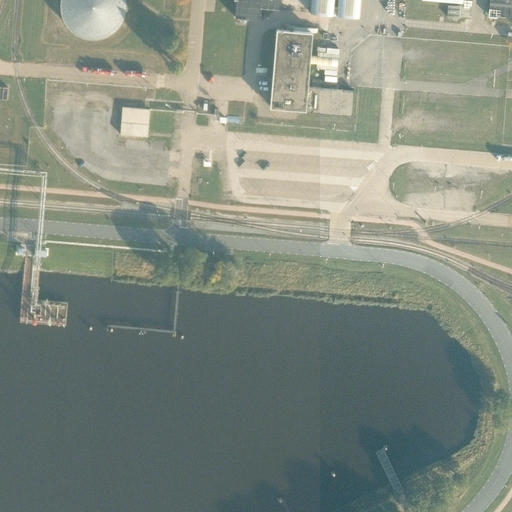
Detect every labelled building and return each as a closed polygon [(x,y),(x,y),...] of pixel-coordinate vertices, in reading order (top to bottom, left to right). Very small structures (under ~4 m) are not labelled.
[(61,0),(61,2),(60,4),(60,7),(60,9),(61,12),(61,15),(62,17),(62,20),(64,22),(65,25),(66,27),(68,29),(70,31),(72,33),(74,34),(76,36),(78,37),(81,38),(83,39),(86,40),(88,40),(91,40),(94,40),(96,40),(99,40),(101,39),(104,38),(106,37),(109,36),(111,35),(113,33),(115,32),(117,30),(119,28),(120,25),(122,23),(123,21),(124,18),(124,16),(125,13),(125,11),(125,8),(125,5),(125,3),(124,0),(61,0)] [(235,0),(234,17),(259,19),(260,6),(279,8),(279,0),(235,0)] [(311,0),(310,13),(333,15),(333,0),(311,0)] [(337,0),(336,15),(359,17),(360,0),(337,0)] [(511,0),(491,0),(490,12),(511,14),(511,0)] [(448,16),(460,17),(461,5),(449,5),(448,16)] [(277,31),(270,106),(284,107),(284,110),(290,111),(290,109),(305,110),(306,99),(308,99),(307,111),(351,114),(353,90),(307,86),(309,62),(317,63),(316,67),(337,69),(338,53),(327,52),(318,51),(317,55),(310,54),(311,34),(312,31),(293,29),(293,26),(286,25),(283,25),(283,28),(277,27),(277,31)] [(144,137),(145,131),(146,111),(120,109),(118,135),(144,137)]
